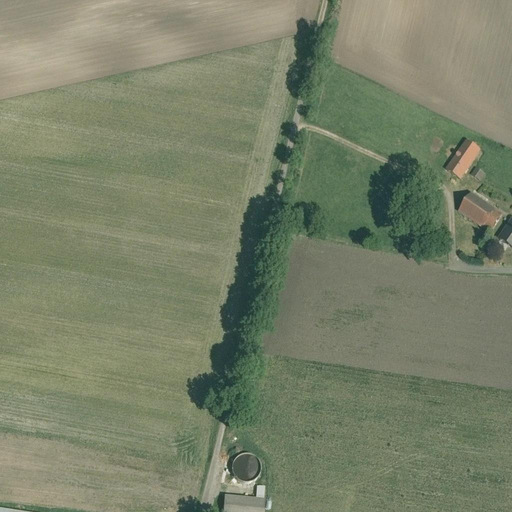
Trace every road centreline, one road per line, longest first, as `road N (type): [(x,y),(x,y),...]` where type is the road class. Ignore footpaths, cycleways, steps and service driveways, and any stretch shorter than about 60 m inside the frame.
road 1 (unclassified): [(201,511),(325,0)]
road 2 (track): [(292,136),(312,127),(430,181)]
